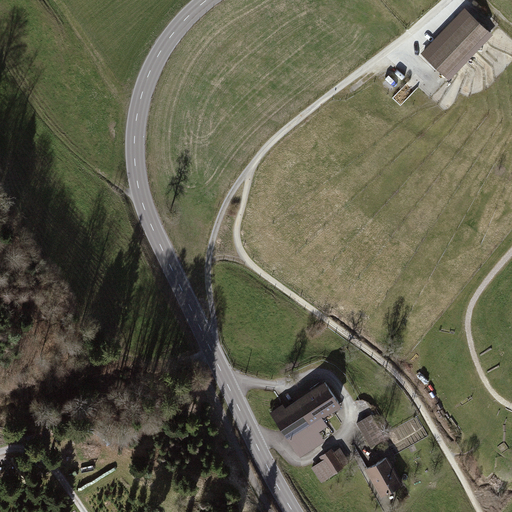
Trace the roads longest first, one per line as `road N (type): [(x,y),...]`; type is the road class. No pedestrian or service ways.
road 1 (secondary): [(207,0),(170,36),(144,84),(136,177),(204,340),(293,511)]
road 2 (track): [(480,511),(394,372),(249,264),(208,260)]
road 3 (track): [(225,382),(280,387),(320,372),(345,401),(345,428),(301,457),(292,459),(265,436),(253,438)]
road 4 (track): [(252,166),(277,136),(447,0)]
road 5 (track): [(215,363),(208,260),(224,204),(252,166)]
road 6 (track): [(271,511),(206,371),(204,340)]
road 7 (unknown): [(511,405),(482,376),(465,326),(478,289),(511,252)]
